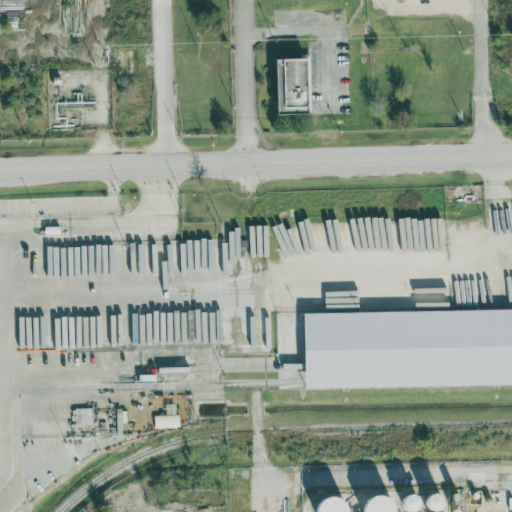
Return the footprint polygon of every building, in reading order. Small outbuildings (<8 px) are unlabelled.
[(270,60),(271,116),(302,115),(301,79),(306,78),(305,59),(270,60)] [(511,308),(298,312),(299,387),(511,383),(511,308)] [(90,408),(72,408),(72,427),(90,426),(90,408)] [(151,415),(152,428),(177,427),(177,414),(151,415)] [(30,436),(63,435),(62,421),(29,422),(30,436)] [(394,497),(400,511),(403,511),(415,507),(408,491),(394,497)] [(420,510),(436,511),(437,493),(421,492),(420,510)] [(358,511),(388,511),(388,494),(357,496),(358,511)] [(341,511),(341,504),(333,505),(333,495),(309,496),(309,511),(341,511)]
